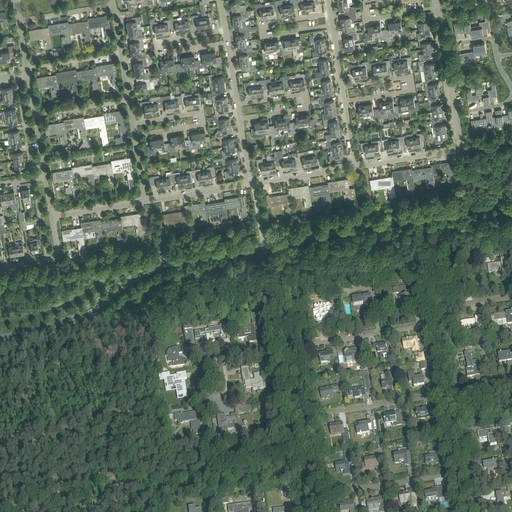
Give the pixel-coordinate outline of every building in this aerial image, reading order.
[(281,0),(280,0),(275,1),(277,9),(280,9),(280,10),(281,15),(284,15),(288,14),(287,6),(282,6),(281,0)] [(289,0),(290,5),(287,6),(288,14),(292,13),(295,13),(294,8),(294,6),(297,6),(296,0),(289,0)] [(296,0),(297,6),(301,5),(301,7),(302,12),(309,11),(307,2),(303,3),(303,0),(296,0)] [(306,0),(307,2),(309,11),(312,10),(315,9),(315,5),(314,3),(318,2),(317,0),(306,0)] [(235,2),(231,3),(232,10),(238,9),(239,12),(246,11),(246,10),(245,5),(240,6),(239,1),(235,2)] [(266,9),(267,17),(268,17),(271,17),(274,16),(273,11),(273,10),(277,9),(275,1),(269,2),(270,8),(266,9)] [(261,3),(255,4),(256,9),(256,13),(256,12),(259,12),(260,13),(260,18),(263,18),(267,17),(266,9),(265,4),(261,5),(261,3)] [(348,3),(338,5),(339,5),(340,10),(339,10),(339,11),(340,11),(346,10),(346,11),(347,14),(353,13),(355,12),(356,12),(356,9),(355,8),(353,6),(352,7),(348,7),(348,3)] [(205,13),(205,10),(201,10),(202,18),(204,27),(210,26),(211,26),(209,20),(213,19),(213,20),(212,12),(205,13)] [(239,15),(233,16),(234,23),(245,21),(245,17),(247,17),(247,16),(248,16),(248,15),(248,14),(251,14),(250,10),(246,11),(239,12),(239,15)] [(0,20),(2,20),(8,19),(8,22),(8,24),(9,25),(11,25),(10,19),(8,19),(7,11),(0,11),(0,20)] [(342,19),(341,19),(342,24),(342,25),(351,23),(354,23),(354,21),(356,17),(355,12),(353,13),(347,14),(347,17),(347,18),(342,19)] [(482,22),(481,22),(483,35),(487,34),(486,29),(490,28),(488,14),(484,14),(484,15),(485,18),(485,21),(482,22)] [(100,18),(99,16),(91,18),(91,19),(88,19),(90,29),(104,26),(106,36),(111,36),(108,15),(104,16),(104,17),(101,17),(102,18),(100,18)] [(199,18),(198,15),(191,16),(192,23),(196,22),(197,29),(197,28),(204,27),(202,18),(199,18)] [(132,22),(127,22),(127,23),(128,29),(138,28),(137,24),(140,23),(140,20),(142,20),(142,16),(136,17),(131,18),(132,18),(133,21),(132,22)] [(190,30),(189,23),(192,23),(191,16),(185,17),(185,20),(182,21),(183,30),(190,29),(190,30)] [(178,22),(177,18),(171,19),(172,26),(175,25),(176,32),(177,32),(177,31),(183,30),(182,21),(178,22)] [(421,18),(415,19),(416,24),(416,26),(419,26),(420,29),(429,28),(428,21),(423,22),(422,22),(421,18)] [(154,22),(154,19),(149,19),(150,23),(151,31),(152,31),(151,29),(155,29),(156,35),(163,34),(161,25),(157,25),(157,22),(154,22)] [(169,33),(168,27),(172,26),(171,19),(164,20),(165,24),(161,25),(163,34),(169,33)] [(459,23),(454,24),(455,30),(455,34),(456,34),(460,33),(471,31),(470,26),(471,26),(470,23),(470,24),(469,20),(467,20),(467,21),(468,24),(464,24),(464,27),(459,28),(459,26),(458,23),(459,23)] [(72,24),(69,25),(70,34),(83,32),(85,42),(91,41),(90,29),(88,21),(88,22),(85,22),(82,22),(82,23),(80,23),(80,22),(72,23),(72,24)] [(245,21),(234,23),(235,30),(241,29),(242,32),(249,30),(251,30),(250,24),(248,25),(246,25),(245,21)] [(395,22),(396,32),(400,31),(401,34),(405,34),(407,33),(407,31),(406,27),(402,28),(402,27),(401,21),(400,21),(400,22),(395,23),(395,22)] [(390,30),(386,31),(387,37),(388,37),(393,36),(392,32),(396,32),(395,22),(394,22),(394,23),(389,24),(389,23),(390,30)] [(52,24),(48,25),(49,28),(50,35),(54,35),(63,33),(64,36),(65,43),(72,42),(70,34),(69,25),(69,24),(68,23),(65,23),(62,24),(60,25),(60,23),(52,24)] [(351,27),(351,23),(342,25),(343,30),(343,31),(349,30),(350,34),(356,33),(355,27),(351,27)] [(375,26),(374,26),(376,35),(380,34),(380,38),(381,40),(387,39),(387,37),(386,31),(381,31),(380,25),(375,26)] [(365,34),(366,40),(369,40),(373,39),(372,36),(376,35),(374,26),(369,27),(368,27),(369,33),(368,33),(365,34)] [(50,35),(49,28),(46,28),(43,29),(43,30),(41,30),(40,28),(32,30),(32,31),(29,31),(29,30),(30,41),(44,38),(46,49),(52,48),(50,35)] [(138,31),(138,28),(128,29),(129,35),(129,36),(135,35),(136,38),(145,37),(144,33),(142,34),(142,31),(138,31)] [(420,33),(417,33),(418,40),(425,39),(424,35),(431,34),(430,34),(429,28),(420,29),(420,33)] [(241,35),(236,36),(237,42),(237,43),(245,41),(248,41),(248,37),(250,37),(249,31),(249,30),(242,32),(242,35),(241,35)] [(345,39),(344,39),(345,39),(345,45),(354,43),(354,40),(357,39),(357,36),(357,34),(356,33),(350,34),(350,37),(351,38),(350,38),(345,39)] [(313,36),(309,36),(310,39),(310,40),(310,41),(310,43),(313,42),(316,42),(316,46),(318,46),(319,46),(325,45),(324,38),(317,39),(317,38),(317,35),(313,36)] [(131,43),(130,43),(131,48),(131,50),(141,48),(144,47),(144,44),(143,41),(143,39),(143,37),(136,38),(136,42),(131,43)] [(291,39),(291,40),(292,48),(296,47),(297,53),(299,52),(303,52),(302,48),(302,45),(302,44),(301,44),(299,45),(298,39),(297,38),(294,39),(291,39)] [(425,39),(418,40),(419,47),(423,46),(423,50),(432,48),(431,42),(432,42),(425,43),(425,39)] [(285,47),(282,48),(283,55),(289,54),(288,48),(292,48),(291,40),(290,40),(287,40),(284,41),(285,46),(285,47)] [(245,41),(237,43),(238,49),(243,49),(245,48),(245,51),(252,50),(252,49),(251,44),(246,45),(245,41)] [(271,43),(272,51),(273,54),(273,55),(277,54),(277,56),(283,55),(282,48),(279,48),(279,46),(278,42),(275,42),(271,43)] [(262,51),(263,54),(263,58),(269,57),(269,55),(273,54),(272,51),(271,43),(267,43),(264,44),(265,49),(265,50),(262,51)] [(354,43),(345,45),(346,45),(346,51),(351,50),(353,50),(353,51),(353,54),(357,54),(360,53),(362,53),(362,51),(360,52),(359,50),(359,47),(355,48),(354,43)] [(0,62),(11,61),(10,56),(16,55),(14,45),(8,46),(9,52),(0,53),(0,62)] [(315,51),(312,52),(312,55),(313,58),(320,56),(320,53),(326,52),(325,45),(319,46),(318,46),(316,46),(314,47),(315,51)] [(141,48),(131,50),(132,51),(133,56),(132,56),(132,57),(137,56),(139,55),(139,59),(146,58),(146,54),(145,51),(141,52),(141,48)] [(424,54),(421,54),(422,61),(428,60),(427,56),(434,55),(433,55),(432,48),(423,50),(424,54)] [(244,55),(239,55),(240,62),(249,61),(248,57),(251,57),(253,56),(252,50),(245,51),(246,54),(244,55)] [(474,51),(459,54),(460,64),(465,63),(464,58),(469,57),(470,60),(474,59),(474,62),(476,62),(476,59),(475,56),(474,51)] [(214,52),(208,53),(210,63),(213,62),(214,66),(216,65),(221,65),(220,58),(219,58),(216,58),(216,57),(215,52),(214,52)] [(202,61),(199,61),(200,68),(207,67),(206,63),(210,63),(208,53),(202,54),(201,54),(202,59),(202,61)] [(189,57),(187,57),(189,66),(190,74),(194,73),(193,69),(196,69),(198,77),(201,76),(200,68),(199,61),(195,62),(195,60),(194,55),(194,56),(189,57)] [(320,56),(313,58),(314,63),(319,62),(320,67),(328,66),(330,66),(329,61),(328,62),(327,59),(326,59),(321,60),(320,56)] [(182,64),(178,65),(179,72),(186,70),(185,67),(189,66),(187,57),(181,58),(181,57),(182,64)] [(403,58),(400,58),(401,61),(402,71),(409,69),(409,70),(408,65),(408,63),(412,63),(411,59),(411,57),(407,57),(403,58)] [(147,65),(146,58),(139,59),(140,62),(133,64),(134,64),(135,70),(144,69),(144,65),(147,65)] [(168,60),(167,60),(168,69),(172,69),(172,73),(179,72),(178,65),(175,65),(174,64),(174,59),(173,59),(173,58),(168,59),(168,60)] [(393,60),(390,60),(391,66),(395,66),(395,67),(396,72),(402,71),(401,61),(400,58),(394,59),(393,60)] [(158,68),(157,68),(158,75),(159,77),(159,78),(159,81),(160,84),(164,83),(163,80),(162,74),(165,74),(165,70),(168,69),(167,60),(166,60),(166,59),(160,60),(160,61),(161,67),(158,68)] [(384,64),(380,65),(382,74),(388,73),(389,73),(387,67),(391,66),(390,60),(383,61),(384,64)] [(428,60),(422,61),(423,67),(426,67),(426,71),(436,69),(435,63),(435,62),(429,63),(428,60)] [(249,61),(240,62),(240,63),(241,69),(246,68),(248,68),(248,71),(249,71),(252,71),(255,70),(258,70),(258,68),(255,68),(255,64),(252,65),(252,61),(249,61)] [(363,67),(359,68),(361,77),(367,76),(367,77),(368,77),(367,70),(370,70),(369,64),(369,61),(362,62),(362,65),(363,67)] [(376,62),(369,64),(370,70),(374,69),(375,75),(382,74),(380,65),(377,65),(376,62)] [(96,66),(95,66),(96,68),(96,69),(97,76),(101,76),(101,75),(108,74),(108,78),(111,77),(112,77),(112,79),(113,78),(114,84),(112,84),(113,86),(115,85),(116,89),(117,89),(117,93),(120,92),(115,63),(115,64),(113,64),(109,65),(108,66),(107,64),(99,65),(96,66)] [(348,65),(347,66),(347,69),(349,68),(349,73),(350,73),(353,73),(353,74),(354,79),(355,79),(355,78),(361,77),(359,68),(359,64),(357,65),(355,65),(353,65),(351,64),(350,64),(348,65)] [(321,72),(315,72),(316,78),(324,77),(323,74),(325,73),(330,73),(328,66),(320,67),(321,72)] [(80,96),(76,69),(76,70),(73,71),(70,71),(70,72),(68,72),(68,70),(56,72),(58,82),(71,80),(73,90),(76,90),(77,95),(72,96),(73,102),(81,101),(80,96)] [(88,69),(80,70),(81,80),(91,79),(93,89),(100,88),(97,76),(96,69),(93,69),(90,70),(88,71),(88,69)] [(145,72),(144,69),(135,70),(136,77),(142,76),(143,80),(150,78),(148,72),(145,72)] [(426,71),(424,71),(424,75),(425,78),(425,80),(425,81),(427,81),(431,80),(431,77),(432,77),(437,76),(437,75),(436,71),(436,69),(426,71)] [(58,82),(56,72),(57,75),(54,76),(50,76),(51,77),(49,77),(48,76),(40,77),(40,78),(37,79),(37,78),(38,88),(52,86),(53,96),(60,95),(58,82)] [(301,76),(296,77),(297,80),(298,88),(305,87),(304,83),(304,81),(307,80),(307,75),(306,73),(300,74),(301,76)] [(212,74),(209,75),(209,79),(210,82),(214,81),(214,85),(223,83),(223,82),(222,77),(223,77),(223,76),(217,77),(216,77),(216,74),(212,74)] [(291,75),(285,76),(287,84),(290,83),(290,85),(291,89),(298,88),(297,80),(292,81),(291,75)] [(280,79),(275,80),(275,81),(276,83),(277,92),(284,91),(283,86),(283,84),(287,84),(285,76),(279,77),(280,79)] [(137,84),(138,91),(143,90),(147,90),(151,89),(151,85),(150,80),(153,80),(153,79),(157,79),(159,78),(159,77),(158,77),(150,78),(143,80),(143,83),(137,84)] [(324,77),(316,78),(317,84),(322,83),(323,88),(332,86),(331,79),(324,81),(324,77)] [(270,79),(265,80),(266,87),(269,86),(270,88),(270,93),(277,92),(276,83),(275,81),(271,82),(270,79)] [(260,86),(255,87),(257,95),(263,94),(263,90),(262,87),(266,87),(265,80),(259,80),(260,86)] [(425,81),(424,82),(426,92),(430,91),(439,90),(438,83),(439,83),(433,84),(432,84),(431,80),(427,81),(425,81)] [(249,82),(244,83),(245,90),(249,90),(249,92),(250,96),(256,95),(257,95),(255,87),(255,84),(250,84),(249,82)] [(488,90),(488,93),(490,103),(494,103),(494,102),(493,97),(497,96),(495,82),(491,83),(492,86),(491,86),(492,89),(488,90)] [(215,88),(211,89),(212,92),(212,96),(219,95),(218,91),(220,91),(225,90),(225,89),(224,84),(223,83),(214,85),(215,88)] [(324,92),(318,93),(319,98),(319,99),(327,98),(326,94),(328,94),(333,93),(332,86),(323,88),(324,92)] [(13,94),(12,87),(0,89),(0,92),(2,92),(3,96),(13,94)] [(471,90),(466,91),(467,97),(468,101),(472,100),(483,98),(484,98),(483,94),(483,91),(482,91),(482,87),(480,88),(480,91),(477,92),(477,94),(476,95),(472,95),(472,93),(471,93),(471,91),(471,90)] [(430,91),(426,92),(426,96),(428,96),(428,98),(428,101),(428,102),(435,101),(434,97),(435,97),(441,96),(440,96),(440,92),(439,90),(430,91)] [(203,99),(202,95),(202,92),(195,93),(195,97),(192,98),(193,107),(200,105),(200,106),(199,99),(203,99)] [(185,95),(184,93),(181,93),(182,102),(186,102),(187,108),(193,107),(192,98),(191,94),(185,95)] [(14,101),(13,94),(3,96),(3,100),(2,100),(2,103),(14,101)] [(167,98),(161,99),(162,106),(165,105),(165,106),(166,111),(167,111),(166,111),(173,110),(171,101),(171,95),(170,95),(166,96),(167,98)] [(175,100),(171,101),(173,110),(179,109),(180,109),(179,104),(179,103),(182,102),(181,95),(177,96),(174,97),(175,100)] [(219,95),(212,96),(213,99),(213,102),(214,106),(218,105),(227,104),(227,103),(228,103),(227,97),(226,97),(221,98),(220,98),(219,95)] [(413,98),(407,99),(409,108),(409,111),(409,114),(410,114),(413,113),(414,111),(414,110),(420,109),(419,107),(419,103),(418,103),(415,104),(415,103),(414,97),(413,98)] [(327,98),(319,99),(320,100),(320,105),(324,104),(324,109),(326,108),(335,107),(334,100),(329,101),(327,101),(327,98)] [(159,113),(158,106),(162,106),(161,99),(150,100),(151,104),(152,113),(154,113),(154,114),(159,113)] [(401,106),(398,107),(399,113),(409,111),(409,108),(407,99),(401,100),(400,100),(401,105),(401,106)] [(152,113),(151,104),(150,100),(145,101),(140,102),(141,109),(145,108),(146,115),(146,114),(152,113)] [(389,102),(386,102),(388,112),(389,117),(395,116),(396,117),(399,116),(399,113),(398,107),(394,107),(394,106),(393,101),(389,102)] [(435,101),(428,102),(429,109),(433,108),(433,112),(443,110),(442,104),(435,105),(435,101)] [(381,110),(377,110),(378,116),(378,119),(382,118),(385,118),(384,115),(384,112),(388,112),(386,102),(380,103),(379,103),(380,108),(381,110)] [(215,110),(214,110),(216,116),(222,115),(222,112),(228,111),(228,110),(227,105),(227,104),(218,105),(218,109),(215,110)] [(372,105),(366,106),(367,115),(371,114),(371,117),(374,117),(374,119),(378,119),(378,116),(377,110),(373,111),(372,104),(372,105)] [(356,114),(357,121),(362,120),(364,120),(363,116),(367,115),(366,106),(359,107),(359,106),(359,107),(360,112),(360,113),(356,114)] [(324,113),(322,114),(323,120),(330,118),(330,115),(332,115),(336,114),(335,107),(326,108),(324,109),(324,113)] [(7,118),(16,116),(15,109),(16,109),(1,111),(3,118),(7,118)] [(501,109),(495,111),(496,116),(498,124),(504,123),(504,126),(504,128),(505,129),(505,130),(508,129),(507,120),(507,121),(506,115),(502,115),(501,109)] [(444,117),(443,110),(433,112),(430,112),(431,116),(430,116),(431,123),(432,123),(438,122),(438,118),(444,117)] [(115,111),(107,113),(108,123),(118,121),(120,131),(122,131),(124,131),(125,136),(115,138),(116,143),(128,141),(127,136),(127,130),(123,111),(117,112),(117,113),(115,113),(115,111)] [(492,111),(486,112),(487,118),(488,126),(488,125),(494,124),(494,128),(495,128),(495,131),(499,131),(498,124),(496,116),(493,117),(492,112),(492,111)] [(222,115),(216,116),(216,120),(217,123),(217,126),(221,126),(230,124),(230,123),(229,118),(223,119),(222,115)] [(303,116),(302,116),(304,124),(304,127),(309,126),(309,129),(315,128),(315,126),(314,121),(310,121),(310,119),(309,115),(303,116)] [(7,118),(5,118),(5,122),(6,125),(8,125),(11,124),(12,124),(13,124),(18,123),(16,116),(7,118)] [(76,118),(64,120),(66,133),(69,129),(79,128),(81,138),(82,138),(83,142),(79,147),(80,149),(89,148),(88,141),(87,138),(87,135),(85,123),(84,120),(84,118),(84,116),(84,118),(81,118),(78,118),(78,119),(76,119),(76,118)] [(96,116),(87,118),(88,119),(89,128),(97,127),(99,127),(100,136),(101,137),(102,137),(103,146),(109,145),(107,136),(105,123),(104,116),(101,117),(98,117),(98,118),(96,118),(96,116)] [(297,124),(293,124),(294,132),(297,131),(300,131),(300,128),(299,125),(304,124),(302,116),(296,117),(296,122),(297,124)] [(276,127),(272,127),(274,135),(279,134),(278,128),(283,127),(282,119),(282,118),(278,119),(278,120),(275,120),(276,125),(276,127)] [(282,119),(283,127),(283,129),(284,130),(287,130),(288,133),(288,132),(291,132),(292,132),(292,133),(295,133),(294,132),(293,124),(290,125),(289,123),(289,118),(282,119)] [(330,118),(323,120),(324,125),(329,124),(330,129),(338,128),(337,121),(333,122),(331,122),(330,118)] [(471,120),(472,124),(473,130),(473,131),(478,130),(478,129),(477,129),(477,127),(477,125),(482,124),(482,126),(486,126),(487,129),(486,129),(487,129),(489,129),(488,126),(487,118),(476,120),(471,120)] [(61,143),(68,142),(66,133),(64,120),(64,123),(61,123),(58,124),(56,125),(56,123),(48,124),(48,126),(45,126),(45,125),(44,125),(46,135),(51,134),(60,133),(61,143)] [(261,123),(262,131),(267,130),(268,136),(271,135),(271,138),(274,138),(274,135),(272,127),(269,128),(269,126),(268,121),(261,123)] [(439,125),(438,122),(432,123),(433,129),(434,133),(446,131),(445,125),(445,124),(439,125)] [(255,130),(251,131),(252,132),(252,136),(253,138),(258,137),(263,136),(262,131),(261,123),(254,124),(255,128),(255,130)] [(218,130),(215,134),(215,135),(215,137),(219,137),(226,136),(225,132),(227,132),(232,131),(231,125),(230,125),(230,124),(221,126),(222,130),(218,130)] [(326,140),(334,139),(333,136),(340,135),(338,128),(330,129),(331,134),(325,135),(326,140)] [(20,138),(19,131),(5,133),(5,136),(8,136),(8,140),(20,138)] [(199,133),(198,133),(199,142),(203,142),(203,145),(206,145),(207,145),(207,147),(211,147),(210,141),(209,137),(206,138),(205,137),(204,131),(204,132),(199,133)] [(434,137),(435,139),(435,144),(443,143),(443,142),(442,142),(441,139),(447,138),(447,137),(447,138),(446,131),(434,133),(432,133),(433,137),(434,137)] [(192,140),(188,141),(190,148),(196,147),(197,148),(200,148),(199,142),(198,133),(197,133),(196,132),(191,133),(191,134),(192,139),(192,140)] [(406,136),(402,136),(403,142),(407,142),(407,143),(408,148),(412,147),(415,147),(413,137),(413,133),(406,135),(406,136)] [(417,137),(413,137),(415,147),(421,146),(422,146),(421,141),(424,140),(425,140),(424,135),(423,133),(417,134),(417,137)] [(184,135),(177,136),(179,146),(182,145),(183,149),(186,148),(186,150),(190,150),(190,148),(188,141),(185,141),(184,135)] [(171,144),(168,144),(169,151),(176,150),(175,146),(179,146),(177,136),(171,137),(170,137),(171,144)] [(226,136),(219,137),(220,144),(224,143),(224,146),(234,145),(233,144),(232,139),(233,138),(228,139),(226,139),(226,136)] [(401,149),(400,143),(403,142),(402,136),(396,137),(397,140),(393,141),(394,150),(400,149),(401,150),(401,149)] [(21,145),(20,138),(8,140),(9,147),(22,145),(21,145)] [(163,139),(157,140),(158,149),(162,149),(162,152),(169,151),(168,144),(164,145),(163,138),(163,139)] [(389,141),(388,138),(382,140),(383,146),(386,145),(387,152),(388,152),(388,151),(394,150),(393,141),(389,141)] [(334,143),(334,139),(326,140),(327,146),(332,145),(333,150),(342,149),(343,148),(342,148),(341,142),(334,143)] [(147,147),(147,148),(148,154),(153,154),(155,153),(154,150),(158,149),(157,140),(150,141),(150,140),(151,146),(151,147),(147,147)] [(375,141),(371,141),(372,144),(373,154),(376,153),(380,153),(379,148),(379,147),(383,146),(382,140),(379,140),(378,140),(375,141)] [(368,145),(368,142),(361,143),(362,151),(362,149),(366,149),(367,155),(373,154),(372,144),(368,145)] [(225,150),(221,151),(222,155),(222,157),(229,156),(229,153),(230,152),(235,152),(235,151),(234,146),(234,145),(224,146),(225,150)] [(313,152),(308,153),(309,156),(310,165),(310,164),(317,163),(317,159),(316,157),(320,156),(319,151),(319,149),(313,150),(313,152)] [(330,161),(337,160),(337,156),(343,155),(342,149),(333,150),(330,150),(331,155),(329,155),(330,161)] [(276,151),(277,156),(278,163),(282,163),(282,165),(283,169),(286,169),(290,168),(288,160),(283,160),(283,156),(282,155),(282,150),(276,151)] [(271,159),(267,160),(268,163),(268,164),(268,166),(269,171),(273,171),(276,170),(275,166),(275,164),(278,163),(277,156),(276,151),(274,151),(274,156),(271,157),(271,159)] [(24,159),(22,153),(23,153),(23,152),(11,154),(11,158),(13,157),(14,161),(24,159)] [(292,156),(288,156),(288,160),(290,168),(297,167),(295,160),(299,160),(298,152),(296,153),(292,153),(292,156)] [(299,152),(298,152),(299,160),(302,159),(303,165),(303,166),(310,165),(309,156),(308,153),(304,154),(303,152),(299,152)] [(223,160),(222,160),(222,164),(223,164),(227,163),(228,167),(237,166),(237,164),(236,159),(231,160),(230,160),(229,156),(222,157),(223,159),(223,160)] [(116,166),(114,166),(115,171),(116,172),(123,171),(122,169),(126,169),(127,174),(128,179),(134,178),(133,166),(132,164),(131,158),(128,159),(125,159),(125,160),(123,160),(123,159),(115,160),(116,166)] [(259,159),(256,159),(257,167),(261,166),(261,168),(262,172),(269,171),(268,166),(268,164),(268,163),(263,164),(262,158),(260,159),(259,159)] [(14,165),(12,165),(13,169),(18,168),(19,167),(25,167),(25,166),(26,166),(25,161),(24,161),(24,162),(24,159),(14,161),(14,165)] [(453,171),(451,161),(451,163),(448,163),(445,164),(443,165),(443,163),(432,165),(432,170),(433,175),(436,174),(447,173),(448,182),(454,181),(455,184),(460,184),(459,181),(458,170),(453,171)] [(97,175),(94,176),(94,179),(100,178),(100,175),(107,174),(108,179),(109,184),(115,183),(113,173),(112,166),(112,163),(112,164),(106,165),(104,166),(103,164),(95,165),(95,166),(97,175)] [(83,165),(75,166),(76,171),(77,177),(87,175),(88,180),(89,185),(95,184),(94,179),(94,176),(92,165),(89,165),(86,166),(86,167),(84,167),(83,165)] [(432,170),(432,165),(431,165),(432,168),(429,168),(426,169),(424,170),(424,168),(415,169),(417,176),(417,180),(427,178),(429,188),(435,187),(433,175),(432,170)] [(228,171),(225,171),(225,173),(226,178),(233,177),(232,173),(233,173),(238,172),(237,167),(237,166),(228,167),(228,171)] [(207,171),(204,172),(206,181),(212,180),(213,180),(212,175),(211,174),(215,173),(215,170),(214,167),(207,168),(207,171)] [(407,179),(409,188),(409,189),(415,188),(413,173),(412,168),(412,169),(409,170),(406,170),(406,171),(404,171),(404,169),(395,171),(396,176),(397,180),(397,181),(407,179)] [(200,169),(193,170),(194,177),(198,176),(199,183),(199,182),(206,181),(204,172),(200,172),(200,169)] [(53,173),(52,173),(54,182),(59,182),(67,180),(68,186),(69,187),(66,187),(67,193),(71,192),(71,190),(73,190),(76,189),(74,177),(73,172),(72,170),(69,171),(66,171),(66,172),(64,172),(64,170),(56,172),(56,173),(53,173)] [(187,175),(184,175),(185,184),(191,183),(192,184),(191,177),(194,177),(193,170),(186,171),(187,175)] [(396,195),(393,176),(392,171),(393,177),(390,178),(387,178),(387,179),(385,179),(385,177),(370,180),(372,190),(388,187),(390,197),(396,195)] [(179,172),(173,173),(174,180),(177,179),(178,186),(179,186),(179,185),(185,184),(184,175),(180,176),(179,172)] [(166,178),(163,179),(165,188),(171,187),(170,182),(170,181),(174,180),(173,173),(172,173),(171,174),(169,174),(166,174),(166,178)] [(152,177),(149,177),(150,185),(153,185),(153,183),(157,183),(158,189),(165,188),(163,179),(159,179),(159,175),(157,176),(152,177)] [(339,180),(331,181),(332,186),(333,191),(343,190),(345,200),(351,199),(356,198),(354,188),(349,189),(348,180),(345,180),(341,181),(342,181),(340,182),(339,180)] [(320,185),(312,186),(313,197),(323,195),(325,205),(331,204),(329,192),(330,192),(329,190),(329,187),(328,185),(325,185),(322,186),(322,187),(320,187),(320,185)] [(300,186),(292,188),(292,193),(293,198),(303,196),(305,206),(312,205),(310,197),(308,186),(305,187),(302,187),(302,188),(300,188),(300,186)] [(31,199),(29,189),(22,190),(24,202),(27,202),(31,201),(31,199)] [(14,192),(7,193),(9,203),(13,202),(13,204),(15,204),(15,207),(19,206),(17,199),(15,199),(15,197),(14,191),(14,192)] [(5,192),(0,192),(0,194),(1,199),(1,201),(2,206),(2,208),(6,208),(5,205),(5,203),(9,203),(7,193),(5,193),(5,192)] [(269,194),(266,195),(268,207),(271,207),(285,204),(286,215),(293,214),(290,198),(289,194),(286,195),(283,195),(283,196),(281,196),(281,195),(273,196),(270,196),(269,194)] [(224,199),(224,201),(225,202),(226,209),(228,209),(239,207),(241,217),(242,217),(247,216),(244,197),(241,197),(238,198),(236,199),(236,197),(226,199),(224,199)] [(216,202),(208,203),(209,208),(210,214),(220,212),(222,222),(225,222),(226,225),(217,226),(218,232),(229,230),(229,228),(229,227),(228,225),(228,221),(226,209),(225,202),(218,203),(219,203),(217,204),(216,202)] [(196,203),(188,205),(189,210),(190,215),(200,213),(202,224),(208,223),(207,214),(206,209),(205,204),(205,203),(202,204),(198,204),(199,205),(197,205),(196,203)] [(168,224),(164,224),(166,232),(170,232),(168,224),(181,221),(183,232),(189,231),(187,217),(187,216),(186,211),(186,212),(183,212),(182,212),(180,212),(180,213),(178,213),(177,212),(166,213),(166,215),(168,224)] [(124,215),(120,216),(121,218),(121,219),(122,223),(122,226),(125,226),(135,224),(137,234),(144,233),(143,230),(148,229),(146,218),(141,219),(140,214),(134,215),(132,216),(132,214),(124,215)] [(26,221),(23,221),(24,230),(28,230),(27,229),(27,225),(33,223),(34,223),(34,224),(35,224),(35,223),(36,223),(36,219),(26,220),(26,221)] [(104,221),(101,221),(102,224),(103,231),(106,231),(116,229),(118,239),(124,238),(122,226),(122,223),(121,219),(118,220),(115,220),(115,221),(113,221),(113,219),(104,221)] [(84,222),(81,222),(82,227),(82,229),(83,233),(86,232),(96,231),(98,241),(104,240),(103,231),(102,224),(101,221),(101,220),(98,221),(95,221),(95,222),(93,222),(92,221),(84,222)] [(62,232),(63,241),(68,240),(77,239),(79,249),(80,257),(86,256),(86,252),(85,248),(83,233),(82,229),(79,229),(76,229),(76,230),(74,230),(74,229),(65,230),(66,231),(62,232)] [(32,240),(30,241),(30,243),(31,246),(31,247),(32,253),(32,252),(39,251),(39,252),(38,245),(41,244),(40,239),(38,239),(33,240),(32,240)] [(24,254),(24,249),(22,242),(19,242),(19,244),(16,245),(17,255),(24,254)] [(12,246),(12,244),(8,244),(10,256),(17,255),(16,245),(12,246)] [(511,265),(511,253),(511,252),(500,254),(501,259),(501,263),(488,264),(487,264),(489,273),(489,272),(502,271),(503,275),(503,276),(509,275),(507,266),(511,265)] [(408,295),(407,291),(406,285),(393,288),(394,294),(399,293),(399,296),(398,296),(399,303),(401,303),(401,308),(412,306),(411,301),(410,294),(408,295)] [(370,294),(352,297),(353,297),(354,304),(365,302),(366,309),(363,310),(364,313),(367,313),(367,314),(372,313),(370,301),(371,301),(370,294)] [(314,310),(312,310),(313,317),(315,316),(315,320),(325,319),(324,314),(331,312),(331,308),(330,305),(330,303),(319,305),(318,304),(317,305),(313,305),(314,310)] [(494,315),(491,316),(492,321),(492,326),(497,325),(498,321),(503,320),(507,319),(511,318),(511,310),(511,311),(511,312),(506,313),(494,314),(494,315)] [(461,325),(462,335),(465,335),(465,334),(468,334),(467,330),(471,329),(471,327),(476,326),(477,330),(482,329),(480,317),(476,317),(475,317),(475,319),(476,320),(473,321),(473,320),(472,320),(467,320),(462,321),(463,321),(463,325),(461,325)] [(208,330),(194,332),(195,337),(195,338),(203,337),(203,336),(205,336),(206,342),(215,341),(214,333),(220,332),(221,335),(226,334),(227,334),(226,330),(225,324),(219,325),(220,327),(208,328),(208,330)] [(256,341),(253,324),(239,326),(240,332),(237,333),(237,338),(245,337),(245,335),(248,334),(249,342),(256,341)] [(403,342),(403,346),(404,346),(404,348),(411,347),(412,352),(419,351),(418,346),(416,337),(412,337),(412,339),(409,339),(409,338),(408,338),(407,338),(407,339),(403,339),(403,342)] [(377,345),(377,346),(378,353),(379,353),(379,354),(387,353),(387,356),(393,355),(393,354),(392,350),(391,350),(390,341),(385,342),(385,344),(381,345),(378,345),(377,346),(377,345)] [(179,358),(178,353),(182,353),(181,346),(172,348),(171,348),(170,349),(169,349),(168,350),(167,351),(167,352),(166,353),(166,354),(166,355),(166,356),(167,356),(168,361),(169,362),(171,362),(172,363),(170,364),(170,366),(173,367),(179,366),(184,365),(183,358),(179,358)] [(356,349),(345,351),(346,358),(346,362),(353,361),(358,360),(363,359),(362,356),(361,351),(357,352),(356,349)] [(334,362),(332,350),(327,351),(327,353),(320,354),(320,357),(320,358),(321,363),(321,362),(329,361),(329,363),(334,362)] [(511,372),(511,351),(498,353),(499,362),(508,361),(508,362),(507,362),(508,367),(509,367),(509,372),(511,372)] [(419,356),(416,357),(416,362),(420,362),(426,361),(424,352),(418,353),(419,356)] [(470,352),(465,353),(465,354),(466,357),(466,358),(466,359),(468,368),(466,368),(467,373),(467,377),(474,376),(479,375),(478,370),(478,366),(473,367),(472,361),(472,358),(472,357),(472,356),(472,353),(471,353),(471,352),(470,352)] [(250,380),(248,372),(248,366),(241,367),(243,380),(244,380),(246,388),(252,387),(252,390),(257,389),(260,389),(264,388),(263,381),(261,372),(253,374),(254,379),(250,380)] [(415,377),(414,371),(408,372),(409,382),(413,382),(414,386),(418,385),(418,386),(419,386),(419,385),(424,384),(424,379),(425,379),(425,377),(423,378),(423,376),(418,377),(415,377)] [(353,389),(349,389),(349,391),(350,396),(354,395),(355,398),(366,396),(365,393),(365,392),(367,391),(368,392),(368,393),(372,392),(371,392),(371,391),(371,390),(371,389),(369,377),(368,374),(369,374),(368,374),(368,372),(365,373),(365,374),(365,375),(366,378),(365,378),(366,382),(367,387),(363,387),(362,387),(361,387),(353,389)] [(169,373),(158,374),(159,380),(160,380),(164,379),(166,379),(166,383),(167,383),(167,387),(169,387),(170,387),(173,386),(173,387),(175,387),(175,386),(174,386),(176,386),(177,386),(178,395),(186,394),(187,394),(186,388),(185,388),(185,386),(185,385),(185,384),(184,380),(184,379),(185,379),(186,379),(185,379),(185,378),(184,373),(185,373),(176,374),(177,375),(170,376),(169,376),(169,375),(169,373)] [(382,382),(381,382),(382,384),(383,389),(386,389),(393,387),(392,380),(391,380),(390,374),(390,373),(385,374),(385,375),(386,381),(383,381),(382,382)] [(334,397),(333,391),(339,390),(338,385),(332,386),(332,387),(320,389),(322,399),(323,399),(323,398),(331,396),(331,398),(334,397)] [(417,414),(416,414),(416,415),(417,415),(418,419),(426,417),(431,417),(431,418),(434,418),(432,408),(429,408),(428,407),(425,408),(424,408),(424,410),(422,410),(421,410),(421,408),(417,409),(417,414)] [(172,410),(165,411),(166,416),(167,416),(169,430),(174,429),(172,415),(173,415),(172,410)] [(385,415),(384,415),(384,416),(385,420),(386,424),(394,422),(396,422),(397,425),(402,424),(402,422),(404,421),(403,415),(400,415),(400,411),(395,412),(390,412),(390,413),(388,414),(388,413),(385,413),(385,415)] [(181,413),(174,414),(175,420),(178,420),(178,423),(183,423),(183,422),(190,421),(192,421),(193,430),(194,434),(201,433),(199,424),(199,419),(197,420),(196,414),(191,415),(191,412),(182,414),(182,413),(181,413)] [(225,414),(217,415),(217,420),(219,428),(219,431),(228,430),(236,428),(236,433),(243,432),(242,427),(240,427),(238,414),(238,413),(231,414),(231,417),(226,418),(225,414)] [(359,429),(356,429),(357,434),(357,435),(369,433),(369,427),(372,427),(371,421),(370,416),(367,416),(368,423),(359,425),(359,429)] [(335,425),(330,425),(331,430),(332,433),(331,433),(331,435),(332,435),(339,433),(340,434),(342,434),(344,433),(344,434),(344,435),(344,437),(346,437),(346,442),(350,441),(348,429),(344,430),(342,422),(334,423),(334,424),(335,425)] [(483,430),(478,431),(479,437),(489,435),(489,437),(490,445),(495,444),(497,444),(495,434),(494,429),(489,429),(483,430)] [(406,452),(406,448),(411,447),(409,440),(404,441),(405,448),(398,449),(398,453),(394,454),(395,464),(401,463),(401,461),(405,460),(405,465),(409,465),(407,452),(406,452)] [(365,462),(362,463),(363,469),(367,469),(366,467),(375,466),(376,467),(380,467),(379,462),(379,461),(384,460),(382,451),(381,445),(378,445),(378,447),(377,448),(376,448),(376,449),(376,450),(376,451),(377,452),(378,452),(379,456),(378,456),(378,457),(365,459),(365,462)] [(438,463),(437,455),(425,457),(426,464),(430,463),(430,464),(431,463),(434,463),(434,464),(438,463)] [(488,462),(483,463),(484,469),(487,468),(488,472),(506,469),(504,462),(499,463),(498,462),(498,460),(488,462)] [(336,466),(336,469),(337,469),(337,473),(341,472),(341,473),(342,473),(341,471),(344,471),(344,474),(350,473),(348,462),(345,462),(336,464),(336,466)] [(498,501),(490,502),(491,508),(499,507),(499,509),(504,508),(505,508),(504,498),(506,497),(506,496),(511,494),(511,485),(507,486),(508,492),(505,492),(505,491),(503,492),(501,492),(496,493),(497,496),(497,499),(498,501)] [(432,491),(425,492),(425,493),(426,495),(427,501),(427,500),(429,500),(430,500),(431,500),(436,499),(437,499),(446,497),(444,487),(438,488),(438,489),(436,489),(436,488),(433,489),(432,489),(432,490),(433,490),(433,491),(432,491)] [(403,494),(400,495),(401,502),(409,500),(410,507),(410,510),(417,508),(416,506),(416,501),(415,499),(416,499),(415,490),(411,490),(412,492),(411,492),(409,493),(409,492),(408,493),(407,491),(407,492),(403,492),(403,494)] [(369,509),(365,510),(365,511),(376,511),(376,510),(381,509),(381,511),(382,511),(387,511),(387,507),(386,503),(386,502),(385,498),(386,498),(385,495),(379,496),(380,499),(374,500),(374,499),(372,500),(367,501),(369,509)] [(354,511),(353,505),(352,500),(343,502),(344,504),(339,505),(340,509),(341,511),(342,511),(350,510),(349,511),(354,511)] [(247,503),(227,505),(228,511),(248,511),(252,510),(251,502),(247,503)]
